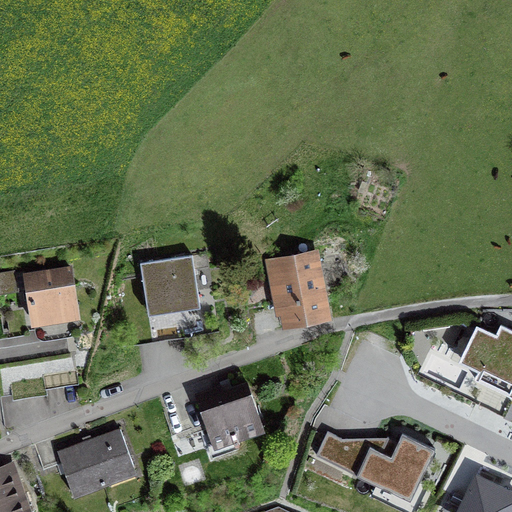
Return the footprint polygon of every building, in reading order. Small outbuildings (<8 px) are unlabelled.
[(76,260),(74,248),(26,257),(28,269),(76,260)] [(312,254),(268,263),(277,309),(287,307),(289,321),(324,314),(312,254)] [(202,257),(149,264),(157,317),(209,309),(202,257)] [(25,270),(0,273),(0,291),(3,291),(8,323),(54,315),(56,328),(57,331),(60,333),(63,335),(68,336),(80,334),(70,267),(26,274),(25,270)] [(511,396),(511,395),(511,329),(490,319),(470,358),(482,364),(475,379),(511,396)] [(72,355),(59,357),(63,386),(77,385),(72,355)] [(63,386),(59,357),(45,359),(49,388),(63,386)] [(49,388),(45,359),(28,362),(33,391),(49,388)] [(33,391),(28,362),(0,367),(6,396),(33,391)] [(256,380),(203,398),(221,448),(274,429),(256,380)] [(120,430),(58,452),(74,494),(109,482),(107,476),(132,467),(134,473),(136,472),(120,430)] [(410,500),(435,449),(402,433),(391,455),(370,445),(367,451),(328,431),(316,454),(410,500)] [(0,511),(26,511),(11,468),(0,472),(0,511)] [(511,511),(511,493),(477,477),(459,511),(511,511)]
